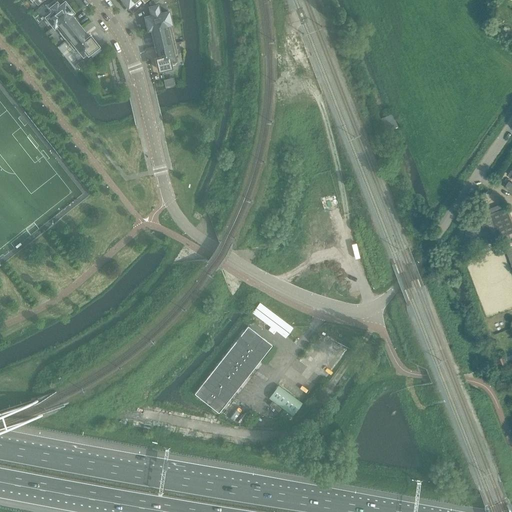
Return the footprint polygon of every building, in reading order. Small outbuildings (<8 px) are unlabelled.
[(54,27),(73,12),(65,2),(60,6),(54,0),(53,0),(48,4),(54,11),(46,17),(54,27)] [(150,0),(123,0),(130,8),(140,0),(142,0),(146,4),(150,0)] [(180,23),(178,11),(154,14),(156,26),(180,23)] [(81,28),(70,14),(73,12),(54,27),(58,24),(69,38),(81,28)] [(177,41),(174,24),(180,23),(156,26),(156,27),(159,26),(162,44),(177,41)] [(99,45),(91,35),(88,37),(81,28),(69,38),(81,52),(86,48),(89,53),(99,45)] [(180,60),(177,41),(162,44),(163,52),(160,52),(162,65),(175,63),(174,61),(180,60)] [(174,78),(164,81),(165,87),(175,84),(174,78)] [(511,240),(509,233),(511,232),(511,222),(504,202),(489,208),(492,214),(511,267),(511,240)] [(294,328),(260,302),(252,313),(285,338),(294,328)] [(248,327),(202,384),(226,403),(272,345),(248,327)] [(498,356),(497,359),(500,367),(502,368),(503,368),(506,367),(507,364),(504,356),(501,355),(498,356)] [(278,385),(269,399),(293,417),(303,404),(278,385)] [(13,420),(9,422),(6,412),(10,411),(23,407),(33,403),(39,401),(38,398),(32,400),(22,404),(9,408),(0,410),(0,427),(12,424),(14,423),(27,419),(37,415),(44,413),(43,410),(36,413),(26,416),(13,420)]
